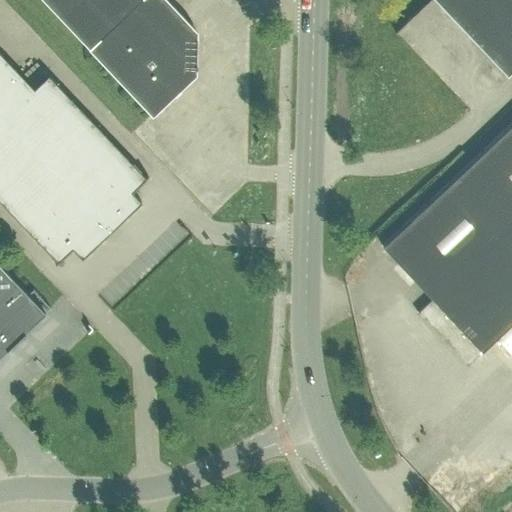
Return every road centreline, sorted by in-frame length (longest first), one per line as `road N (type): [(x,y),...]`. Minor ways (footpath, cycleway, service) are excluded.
road 1 (tertiary): [(319,422),(304,362),(313,0)]
road 2 (unclassified): [(0,492),(146,487),(319,422)]
